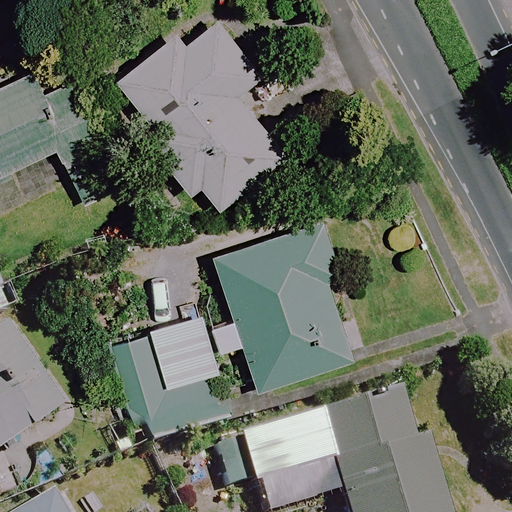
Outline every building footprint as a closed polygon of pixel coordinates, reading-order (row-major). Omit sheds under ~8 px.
[(258,75),(215,18),(181,44),(176,36),(115,81),(151,129),(142,136),(185,194),(197,185),(214,209),(283,158),(251,115),(234,92),(258,75)] [(0,174),(47,154),(73,211),(128,186),(69,55),(22,77),(0,86),(0,174)] [(335,270),(318,219),(207,256),(252,393),(349,361),(321,274),(335,270)] [(0,314),(11,309),(0,287),(0,314)] [(209,307),(156,322),(172,380),(225,364),(209,307)] [(226,411),(216,374),(169,388),(151,327),(112,337),(132,403),(149,440),(228,419),(226,411)] [(0,444),(48,423),(4,329),(0,331),(0,444)] [(418,511),(381,392),(222,441),(238,491),(244,489),(251,511),(287,511),(324,501),(327,511),(418,511)] [(49,511),(42,498),(16,511),(49,511)]
